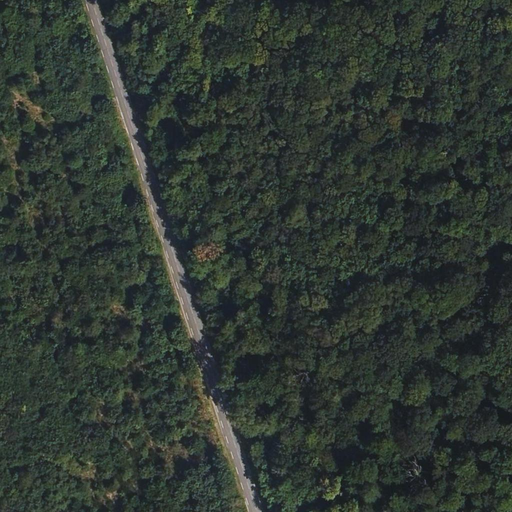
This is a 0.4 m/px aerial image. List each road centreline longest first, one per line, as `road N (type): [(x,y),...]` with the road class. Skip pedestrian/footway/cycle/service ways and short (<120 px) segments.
road 1 (tertiary): [(91,0),(256,511)]
road 2 (track): [(310,511),(511,263)]
road 3 (track): [(0,406),(109,511)]
